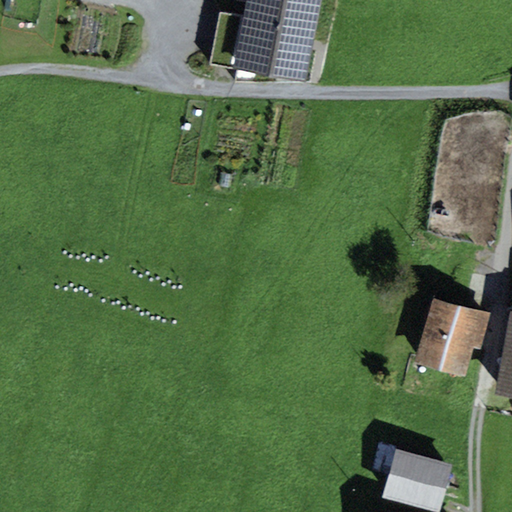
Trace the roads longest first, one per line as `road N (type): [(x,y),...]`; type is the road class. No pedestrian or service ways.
road 1 (track): [(511,90),(314,93),(0,70)]
road 2 (track): [(511,208),(473,452),(474,511)]
